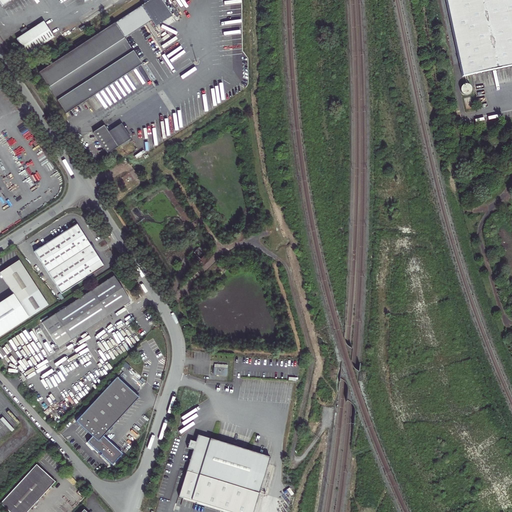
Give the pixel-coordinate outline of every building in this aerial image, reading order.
[(0,0),(0,8),(12,0),(79,0),(81,3),(85,0),(0,0)] [(511,0),(443,0),(460,78),(511,66),(511,0)] [(21,38),(14,41),(25,58),(52,40),(41,24),(26,33),(24,30),(19,34),(21,38)] [(75,51),(36,75),(63,117),(140,66),(113,26),(84,44),(83,41),(73,47),(75,51)] [(459,89),(464,96),(471,90),(466,84),(459,89)] [(102,127),(91,135),(105,156),(115,149),(102,127)] [(74,226),(32,253),(58,296),(101,270),(74,226)] [(19,261),(0,272),(0,273),(0,275),(0,274),(0,277),(1,279),(3,278),(13,294),(0,301),(0,335),(28,317),(48,305),(19,261)] [(110,279),(40,324),(56,348),(126,304),(110,279)] [(228,366),(213,365),(212,375),(227,376),(228,366)] [(139,398),(116,377),(75,422),(91,437),(86,442),(112,465),(122,454),(103,437),(139,398)] [(252,511),(268,458),(198,436),(196,443),(190,441),(189,443),(188,448),(193,451),(179,497),(227,511),(252,511)] [(33,468),(0,503),(0,509),(3,511),(27,511),(52,485),(33,468)]
